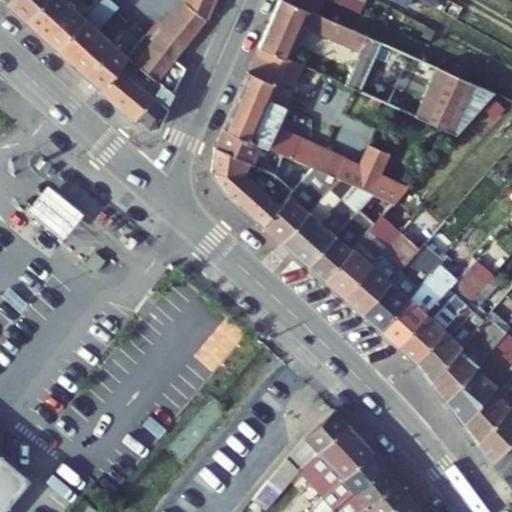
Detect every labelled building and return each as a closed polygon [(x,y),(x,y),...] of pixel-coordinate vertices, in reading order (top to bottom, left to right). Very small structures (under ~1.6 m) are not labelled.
[(4,0),(21,16),(36,0),(4,0)] [(36,0),(21,16),(52,45),(82,12),(71,2),(72,0),(36,0)] [(93,0),(82,12),(52,45),(96,83),(119,59),(126,50),(98,25),(117,4),(113,0),(93,0)] [(177,0),(160,21),(181,38),(207,0),(177,0)] [(453,133),(492,88),(424,58),(290,0),(279,0),(258,47),(284,58),(296,26),(357,53),(341,84),(453,133)] [(340,3),(332,0),(290,0),(424,58),(429,41),(350,7),(340,3)] [(421,0),(440,9),(444,0),(421,0)] [(149,34),(169,53),(181,38),(160,21),(149,34)] [(149,34),(132,55),(149,70),(154,74),(169,53),(149,34)] [(303,67),(284,58),(258,47),(224,123),(256,138),(275,146),(278,148),(285,151),(311,162),(339,175),(369,189),(394,200),(408,184),(378,170),(388,149),(369,139),(359,160),(279,122),(303,67)] [(169,53),(154,74),(160,80),(129,112),(143,125),(157,121),(181,64),(169,53)] [(119,59),(96,83),(129,112),(160,80),(154,74),(149,70),(141,79),(119,59)] [(243,156),(248,158),(256,138),(224,123),(218,144),(243,156)] [(245,175),(242,166),(243,156),(218,144),(208,177),(263,226),(288,193),(277,183),(269,192),(245,175)] [(266,167),(275,171),(285,151),(278,148),(275,146),(266,167)] [(301,175),(323,194),(326,190),(339,175),(311,162),(301,175)] [(369,189),(339,175),(326,190),(351,211),(369,189)] [(52,189),(31,214),(59,236),(79,211),(52,189)] [(369,189),(351,211),(370,228),(394,200),(369,189)] [(267,230),(292,197),(288,193),(263,226),(267,230)] [(292,197),(267,230),(281,243),(308,211),(292,197)] [(394,200),(370,228),(364,234),(324,280),(328,283),(343,297),(395,234),(385,227),(403,205),(394,200)] [(328,211),(318,221),(308,211),(281,243),(306,265),(341,222),(328,211)] [(364,234),(344,219),(341,222),(306,265),(324,280),(364,234)] [(409,257),(415,250),(395,234),(343,297),(361,313),(409,257)] [(130,237),(123,246),(130,251),(137,242),(130,237)] [(378,329),(426,272),(409,257),(361,313),(378,329)] [(500,273),(493,267),(462,304),(414,362),(419,367),(429,379),(498,297),(489,287),(500,273)] [(426,272),(378,329),(395,343),(442,286),(426,272)] [(414,362),(462,304),(442,286),(395,343),(399,347),(414,362)] [(511,314),(511,312),(498,297),(429,379),(444,398),(511,314)] [(460,418),(511,355),(511,314),(444,398),(460,418)] [(511,355),(460,418),(477,439),(511,396),(511,355)] [(253,422),(274,396),(258,382),(237,408),(253,422)] [(264,421),(280,401),(274,396),(253,422),(259,427),(264,421)] [(511,396),(477,439),(492,461),(511,436),(511,396)] [(332,403),(268,474),(282,487),(298,469),(344,416),(332,403)] [(314,482),(359,432),(344,416),(298,469),(314,482)] [(279,434),(264,421),(259,427),(246,443),(230,462),(225,468),(241,480),(279,434)] [(240,438),(224,424),(208,443),(225,457),(240,438)] [(359,432),(314,482),(326,494),(370,445),(359,432)] [(230,462),(246,443),(240,438),(225,457),(230,462)] [(323,511),(335,511),(384,461),(370,445),(326,494),(323,497),(316,505),(323,511)] [(359,511),(395,475),(384,461),(335,511),(359,511)] [(0,505),(21,480),(0,462),(0,505)] [(384,511),(407,489),(395,475),(359,511),(384,511)] [(411,511),(419,505),(407,489),(384,511),(411,511)] [(66,507),(71,511),(92,511),(94,511),(75,496),(66,507)]
